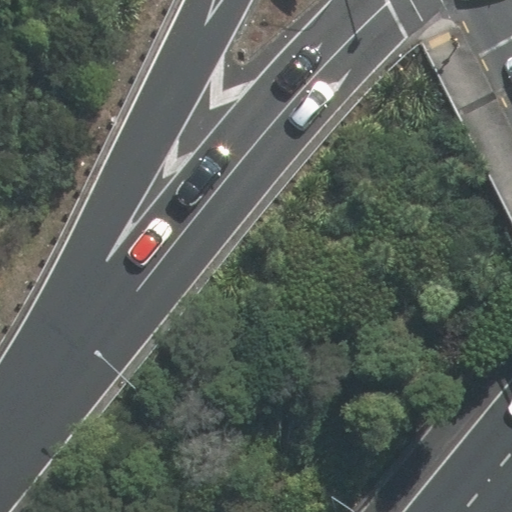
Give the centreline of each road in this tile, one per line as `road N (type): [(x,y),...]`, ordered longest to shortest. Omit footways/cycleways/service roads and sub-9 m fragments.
road 1 (motorway): [(12,430),(311,78),(393,0)]
road 2 (motorway): [(12,430),(214,0)]
